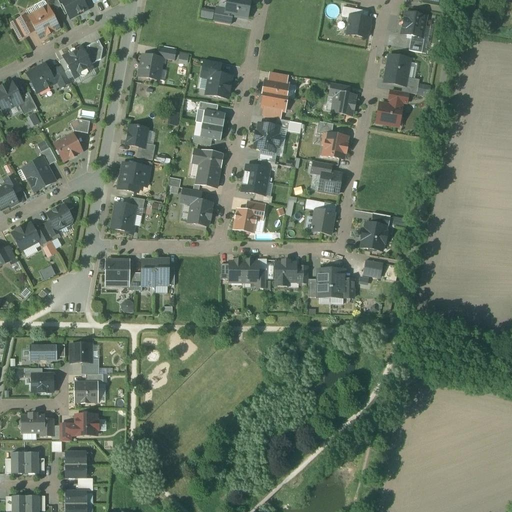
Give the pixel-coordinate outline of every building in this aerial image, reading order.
[(61,8),(57,0),(50,0),(56,10),(61,8)] [(81,0),(61,0),(60,1),(70,20),(78,16),(79,15),(78,15),(83,13),(84,13),(87,11),(81,0)] [(250,2),(242,0),(227,0),(225,14),(215,12),(214,15),(247,22),(250,2)] [(43,3),(34,7),(37,13),(47,8),(45,3),(43,3)] [(37,13),(28,18),(36,32),(40,40),(46,37),(47,37),(53,34),(54,33),(53,33),(60,30),(48,8),(47,8),(37,13)] [(356,11),(343,9),(342,19),(350,20),(350,17),(355,18),(356,11)] [(368,13),(356,11),(355,18),(367,20),(368,13)] [(426,18),(405,14),(403,29),(405,30),(407,33),(406,37),(411,38),(422,40),(422,39),(426,18)] [(27,16),(16,22),(24,38),(36,32),(28,18),(27,16)] [(355,18),(350,17),(350,20),(349,26),(348,26),(348,28),(349,28),(347,36),(366,39),(370,21),(367,20),(355,18)] [(24,38),(16,22),(11,25),(19,41),(24,38)] [(422,40),(411,38),(409,52),(421,54),(424,39),(422,39),(422,40)] [(99,42),(86,48),(87,50),(95,64),(101,61),(103,50),(99,42)] [(162,60),(161,62),(174,64),(176,52),(157,49),(156,59),(162,60)] [(82,50),(64,60),(74,78),(92,68),(91,66),(95,64),(87,50),(85,52),(84,53),(82,50)] [(176,64),(185,66),(187,56),(178,54),(176,64)] [(143,57),(140,77),(158,80),(161,62),(162,60),(156,59),(143,57)] [(410,61),(388,57),(384,80),(403,84),(406,84),(407,79),(410,61)] [(219,76),(221,65),(204,61),(201,78),(209,80),(210,74),(219,76)] [(45,66),(27,76),(31,83),(30,85),(33,91),(36,92),(37,94),(57,83),(53,75),(50,77),(45,66)] [(62,69),(61,70),(61,69),(52,74),(53,75),(57,83),(61,89),(70,84),(65,74),(62,69)] [(287,77),(270,73),(269,82),(286,86),(287,77)] [(219,76),(210,74),(209,80),(206,96),(227,100),(228,93),(229,93),(230,89),(231,85),(230,85),(231,78),(219,76)] [(419,81),(407,79),(406,84),(403,84),(401,93),(407,95),(416,96),(419,81)] [(269,82),(265,82),(262,95),(287,99),(286,99),(288,86),(286,86),(269,82)] [(6,87),(0,89),(0,107),(3,113),(18,106),(22,103),(20,99),(12,85),(6,88),(6,87)] [(349,88),(332,85),(330,96),(335,97),(336,94),(347,96),(349,88)] [(429,92),(421,90),(420,97),(428,98),(429,92)] [(401,93),(391,92),(391,93),(390,93),(388,102),(390,102),(402,104),(406,105),(408,96),(407,96),(407,95),(401,93)] [(29,94),(20,99),(22,103),(18,106),(24,117),(37,110),(29,94)] [(347,96),(336,94),(335,97),(332,114),(351,117),(352,111),(353,111),(354,105),(353,105),(355,98),(347,96)] [(287,99),(262,95),(263,95),(261,108),(264,109),(281,112),(284,112),(284,111),(284,107),(285,107),(287,99)] [(390,102),(390,107),(380,105),(376,124),(398,128),(401,109),(402,104),(390,102)] [(217,107),(200,103),(198,111),(204,112),(216,114),(217,107)] [(281,112),(264,109),(262,118),(276,120),(279,121),(281,112)] [(216,114),(204,112),(202,125),(223,129),(225,115),(216,114)] [(170,114),(168,126),(176,127),(178,115),(170,114)] [(33,115),(27,118),(32,128),(38,125),(33,115)] [(279,121),(276,120),(275,128),(279,129),(279,130),(288,131),(289,123),(279,121)] [(90,123),(79,121),(70,125),(74,132),(88,135),(90,123)] [(223,129),(202,125),(199,138),(211,141),(220,142),(223,129)] [(273,127),(266,125),(266,126),(258,125),(257,133),(256,133),(254,139),(278,143),(279,137),(277,137),(279,130),(279,129),(275,128),(273,128),(273,127)] [(147,131),(130,127),(126,147),(139,149),(143,150),(144,145),(147,131)] [(347,139),(324,135),(322,146),(325,146),(323,157),(343,161),(344,154),(345,154),(347,146),(346,145),(347,139)] [(73,136),(55,146),(63,162),(70,159),(71,160),(76,158),(75,156),(81,153),(73,136)] [(199,138),(194,137),(192,145),(210,148),(211,141),(199,138)] [(278,143),(254,139),(256,140),(254,150),(260,151),(274,153),(275,148),(277,149),(278,143)] [(42,143),(35,146),(39,153),(45,150),(42,143)] [(155,147),(144,145),(143,150),(139,149),(137,159),(152,162),(155,147)] [(50,150),(39,155),(42,160),(43,160),(47,168),(57,163),(50,150)] [(274,153),(260,151),(258,163),(274,166),(276,157),(274,156),(274,153)] [(222,156),(202,153),(194,152),(192,164),(200,166),(196,186),(216,190),(222,156)] [(42,160),(25,169),(30,178),(27,180),(35,194),(55,183),(47,168),(43,160),(42,160)] [(150,163),(138,161),(137,167),(149,169),(150,163)] [(331,166),(313,163),(311,174),(321,176),(322,173),(329,174),(331,166)] [(137,167),(123,165),(118,190),(137,194),(138,187),(146,188),(149,169),(137,167)] [(14,176),(9,166),(4,169),(9,179),(14,176)] [(245,167),(243,180),(266,184),(269,171),(245,167)] [(25,169),(18,173),(22,182),(27,180),(30,178),(25,169)] [(329,174),(322,173),(321,176),(319,192),(338,196),(341,176),(329,174)] [(9,179),(3,182),(6,187),(8,186),(13,196),(22,191),(14,176),(9,179)] [(266,184),(243,180),(242,183),(243,183),(241,193),(264,197),(266,184)] [(6,187),(0,190),(0,209),(1,212),(17,203),(13,196),(8,186),(6,187)] [(201,193),(183,190),(181,204),(192,206),(192,202),(199,203),(201,193)] [(144,201),(130,198),(129,207),(135,209),(143,211),(144,201)] [(284,216),(290,217),(293,201),(287,200),(284,216)] [(314,203),(307,201),(306,210),(313,211),(314,203)] [(199,203),(192,202),(192,206),(188,225),(207,228),(209,221),(210,221),(212,213),(210,213),(211,205),(199,203)] [(324,204),(314,203),(313,211),(315,212),(322,213),(324,204)] [(265,207),(247,204),(246,213),(256,215),(255,220),(262,221),(265,207)] [(129,207),(115,205),(111,229),(126,232),(125,234),(132,235),(134,229),(132,228),(135,209),(129,207)] [(64,207),(58,210),(57,210),(54,212),(53,212),(47,216),(51,222),(56,232),(57,232),(71,225),(72,221),(64,207)] [(246,213),(237,212),(237,216),(236,216),(236,217),(236,220),(235,221),(236,221),(234,231),(242,233),(243,234),(249,235),(250,234),(253,235),(255,220),(256,215),(246,213)] [(322,213),(315,212),(314,220),(311,233),(330,236),(334,215),(322,213)] [(390,218),(372,215),(371,222),(386,225),(389,226),(390,218)] [(407,221),(394,218),(393,225),(406,227),(407,221)] [(314,220),(308,219),(305,232),(311,233),(314,220)] [(51,222),(43,226),(50,239),(59,235),(57,232),(56,232),(51,222)] [(362,235),(386,239),(387,234),(385,234),(386,225),(371,222),(371,225),(366,225),(364,231),(363,231),(362,235)] [(30,226),(24,229),(24,228),(16,232),(17,233),(12,235),(21,252),(27,249),(28,250),(34,247),(33,246),(39,243),(39,242),(34,232),(30,226)] [(50,239),(43,226),(34,232),(39,242),(39,243),(41,247),(46,244),(51,241),(50,239)] [(386,239),(362,235),(361,241),(363,241),(361,249),(368,250),(368,251),(375,253),(376,252),(382,253),(383,244),(385,245),(386,239)] [(58,254),(51,241),(46,244),(48,248),(46,248),(51,257),(58,254)] [(17,263),(9,248),(4,250),(10,263),(9,263),(11,266),(17,263)] [(0,268),(9,263),(10,263),(4,250),(3,250),(0,251),(0,268)] [(154,262),(141,262),(141,275),(141,288),(142,288),(155,288),(155,261),(154,261),(154,262)] [(168,261),(155,261),(155,288),(155,287),(168,287),(168,269),(168,261)] [(235,262),(235,264),(229,264),(229,266),(229,281),(229,284),(243,284),(243,264),(240,264),(240,262),(235,262)] [(252,262),(247,262),(247,264),(243,264),(243,284),(257,284),(257,264),(252,264),(252,262)] [(128,263),(108,263),(107,263),(107,275),(106,275),(106,286),(107,286),(108,287),(109,288),(111,288),(128,289),(128,283),(128,275),(128,263),(129,263),(128,263)] [(289,263),(282,263),(282,265),(275,264),(275,283),(276,283),(276,288),(288,288),(288,283),(298,283),(298,270),(295,270),(295,265),(289,265),(289,263)] [(229,266),(220,266),(220,281),(229,281),(229,266)] [(37,273),(41,282),(54,277),(50,267),(37,273)] [(307,269),(298,269),(298,283),(298,285),(307,285),(307,284),(308,284),(308,281),(308,270),(307,270),(307,269)] [(344,272),(318,271),(318,281),(317,299),(343,300),(344,282),(344,272)] [(318,281),(308,281),(308,284),(308,299),(317,299),(318,281)] [(353,282),(344,282),(343,300),(353,300),(353,282)] [(47,296),(42,292),(38,296),(43,301),(47,296)] [(131,303),(120,303),(120,314),(131,315),(131,303)] [(57,347),(29,347),(29,363),(49,362),(49,363),(49,361),(57,361),(57,347)] [(91,347),(70,347),(71,364),(82,364),(91,364),(91,361),(91,347)] [(91,364),(82,364),(82,367),(81,367),(81,376),(86,376),(99,376),(99,361),(91,361),(91,364)] [(42,376),(32,376),(32,380),(32,393),(38,393),(38,394),(46,394),(46,393),(53,393),(53,376),(42,376)] [(99,376),(86,376),(86,384),(97,384),(97,386),(103,386),(103,376),(99,376)] [(86,384),(75,384),(75,405),(82,405),(88,405),(97,404),(97,386),(97,384),(86,384)] [(37,416),(29,416),(29,417),(22,417),(22,421),(20,423),(20,429),(22,431),(22,435),(40,434),(44,434),(44,421),(44,417),(37,417),(37,416)] [(96,417),(76,417),(76,427),(70,427),(70,436),(76,436),(76,437),(96,437),(96,431),(97,431),(97,423),(96,423),(96,417)] [(53,421),(44,421),(44,434),(40,434),(40,438),(53,437),(53,421)] [(70,426),(60,426),(60,427),(59,427),(59,443),(70,443),(70,436),(70,427),(70,426)] [(49,444),(50,454),(61,453),(60,443),(49,444)] [(63,453),(63,466),(85,465),(85,453),(63,453)] [(24,454),(11,455),(11,476),(25,476),(24,454)] [(38,454),(24,454),(25,476),(38,476),(38,454)] [(85,465),(63,466),(64,480),(86,479),(85,465)] [(63,492),(64,505),(85,505),(85,492),(63,492)] [(25,511),(25,498),(12,498),(11,511),(25,511)] [(38,511),(39,498),(25,498),(25,511),(38,511)]
